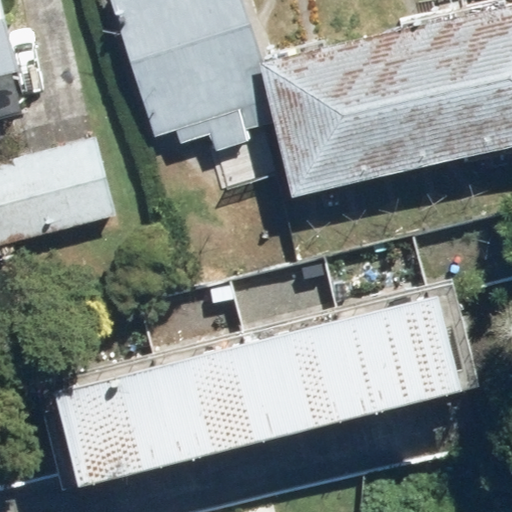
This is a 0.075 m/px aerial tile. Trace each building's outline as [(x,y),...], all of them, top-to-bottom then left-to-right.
[(0,0),(0,69),(28,62),(11,0),(0,0)] [(238,99),(279,85),(264,43),(249,0),(110,0),(165,161),(249,132),(238,99)] [(511,0),(443,0),(272,47),(311,190),(511,134),(511,0)] [(92,137),(0,164),(0,239),(113,205),(92,137)] [(459,273),(65,362),(87,462),(482,373),(459,273)] [(291,511),(287,494),(205,511),(291,511)]
